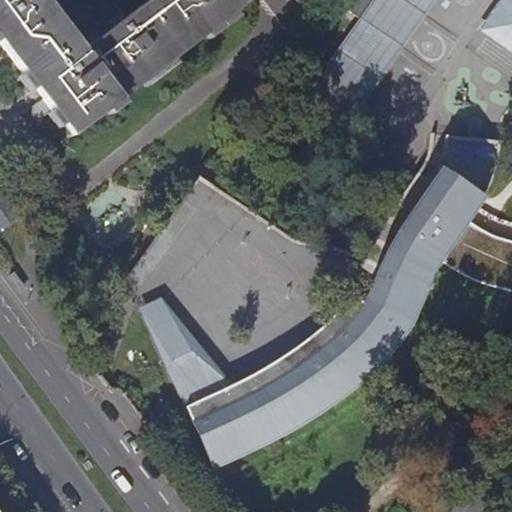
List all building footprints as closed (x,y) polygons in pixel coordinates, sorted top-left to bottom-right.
[(43,0),(0,0),(0,45),(73,139),(248,2),(246,0),(150,0),(84,52),(43,0)] [(511,0),(369,0),(301,97),(342,126),(430,0),(511,0),(511,10),(495,35),(511,46),(511,0)] [(185,413),(206,463),(300,416),(330,399),(362,377),(380,362),(389,352),(407,328),(428,279),(434,267),(437,263),(465,220),(479,199),(434,169),(394,230),(384,246),(374,268),(365,291),(361,302),(348,317),(334,330),(311,348),(285,365),(265,376),(234,391),(210,403),(185,413)] [(143,254),(301,255),(301,243),(199,173),(143,254)] [(1,199),(0,199),(0,220),(9,232),(21,222),(1,199)] [(511,291),(511,240),(493,237),(465,220),(437,263),(481,283),(511,291)] [(136,312),(185,413),(210,403),(234,391),(159,302),(136,312)]
